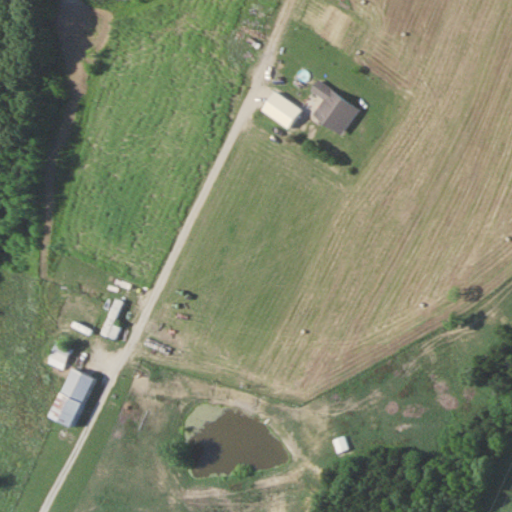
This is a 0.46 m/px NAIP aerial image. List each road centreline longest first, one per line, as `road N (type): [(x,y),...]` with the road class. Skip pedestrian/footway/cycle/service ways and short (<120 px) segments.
road 1 (residential): [(33,511),(101,382),(334,215),(511,0)]
road 2 (residential): [(353,0),(268,143),(101,382)]
